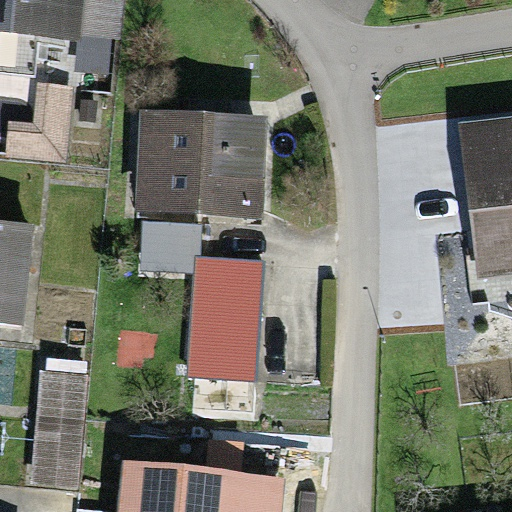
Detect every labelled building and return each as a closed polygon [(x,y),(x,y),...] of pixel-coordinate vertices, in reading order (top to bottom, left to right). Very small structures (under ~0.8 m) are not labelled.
[(0,0),(0,32),(111,40),(114,0),(0,0)] [(260,128),(148,118),(140,207),(252,217),(260,128)] [(511,129),(469,132),(477,276),(511,274),(511,129)] [(31,236),(0,233),(0,326),(24,328),(31,236)] [(75,374),(35,374),(36,490),(76,490),(75,374)] [(277,511),(279,485),(113,473),(110,511),(277,511)]
